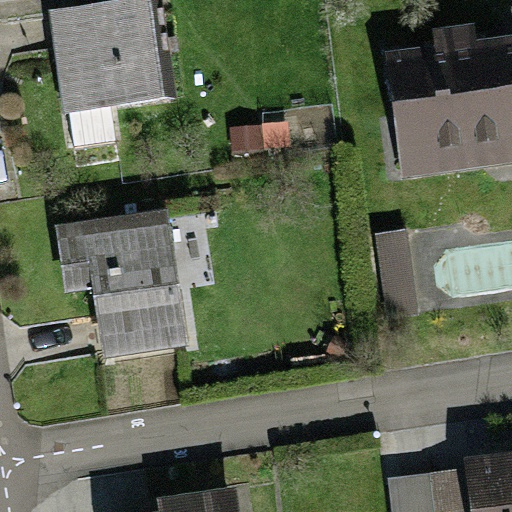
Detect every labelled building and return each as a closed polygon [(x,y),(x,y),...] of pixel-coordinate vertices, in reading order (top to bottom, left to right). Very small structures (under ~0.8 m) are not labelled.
[(138,0),(43,15),(59,123),(155,109),(138,0)] [(511,47),(388,66),(405,179),(511,162),(511,47)] [(177,345),(158,220),(71,234),(90,358),(177,345)] [(402,237),(372,241),(385,326),(415,321),(402,237)] [(486,471),(420,475),(422,511),(511,511),(511,457),(485,459),(486,471)] [(158,511),(231,511),(230,496),(158,506),(158,511)]
